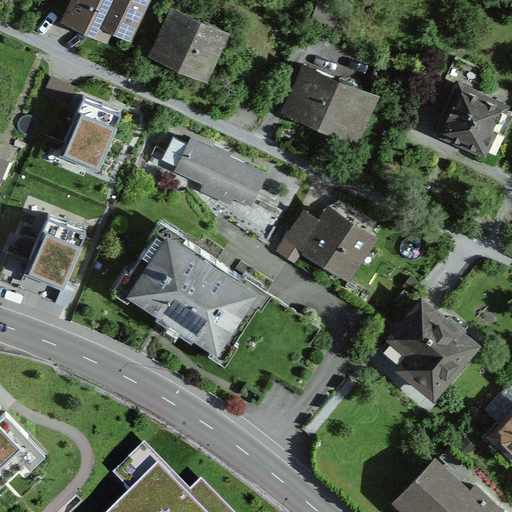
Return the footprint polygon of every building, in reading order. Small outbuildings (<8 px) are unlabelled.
[(136,34),(152,0),(72,0),(65,16),(112,38),(118,26),(136,34)] [(212,78),(237,25),(183,0),(176,0),(153,50),(212,78)] [(361,139),(383,88),(307,55),(284,105),(361,139)] [(488,146),(511,92),(462,69),(437,124),(488,146)] [(43,90),(67,102),(76,84),(52,72),(43,90)] [(115,126),(81,112),(64,151),(98,166),(115,126)] [(255,202),(271,167),(234,149),(235,146),(218,138),(216,141),(195,131),(191,138),(176,131),(164,155),(180,162),(178,166),(206,180),(203,186),(235,201),(238,194),(255,202)] [(0,180),(17,139),(0,132),(0,180)] [(353,276),(382,231),(332,198),(322,212),(308,203),(281,244),(300,256),(307,246),(353,276)] [(270,306),(282,287),(254,268),(250,274),(192,236),(196,230),(169,212),(157,231),(161,233),(138,268),(134,265),(120,287),(137,298),(140,294),(219,345),(216,350),(233,361),(247,341),(243,338),(266,303),(270,306)] [(80,244),(46,231),(30,270),(64,283),(80,244)] [(487,337),(427,287),(391,331),(411,348),(400,362),(439,395),(487,337)] [(511,446),(511,382),(490,406),(502,417),(492,428),(511,446)] [(0,406),(1,406),(0,405),(0,484),(23,462),(29,469),(45,453),(5,412),(0,416),(0,406)] [(114,476),(132,495),(113,511),(228,511),(201,483),(190,494),(145,446),(114,476)] [(414,511),(511,511),(511,504),(484,479),(479,484),(444,452),(400,498),(414,511)]
